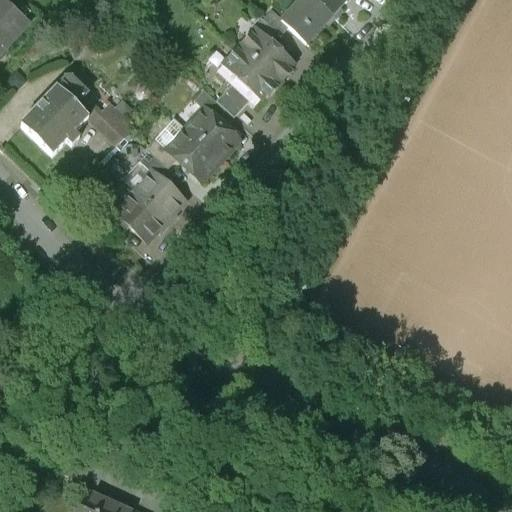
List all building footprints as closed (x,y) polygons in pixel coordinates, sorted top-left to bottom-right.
[(304,0),(281,25),(281,26),(287,32),(305,47),(330,19),(308,0),(304,0)] [(308,0),(330,19),(347,0),(308,0)] [(0,56),(27,26),(0,1),(0,56)] [(281,25),(270,15),(262,24),(276,38),(279,41),(287,32),(281,26),(281,25)] [(262,24),(258,22),(250,31),(254,34),(268,47),(276,38),(262,24)] [(268,47),(254,34),(238,52),(279,89),(290,76),(287,73),(292,68),(268,47)] [(279,89),(238,52),(222,70),(245,91),(240,97),(247,103),(252,98),(259,104),(264,99),(267,102),(279,89)] [(64,84),(56,92),(20,129),(51,159),(65,144),(70,149),(77,141),(72,136),(95,113),(82,100),(85,98),(70,84),(70,82),(64,83),(64,84)] [(231,89),(215,106),(224,115),(233,122),(249,105),(247,103),(240,97),(231,89)] [(215,106),(202,95),(193,105),(202,114),(203,113),(215,124),(224,115),(215,106)] [(215,124),(203,113),(202,114),(184,134),(219,166),(230,154),(226,151),(234,142),(215,124)] [(184,134),(172,123),(153,144),(175,164),(197,183),(205,174),(209,177),(219,166),(184,134)] [(175,164),(153,144),(144,154),(147,156),(166,173),(167,173),(175,164)] [(166,173),(147,156),(138,166),(150,177),(151,176),(166,189),(174,180),(167,173),(166,173)] [(166,189),(151,176),(150,177),(132,196),(165,226),(183,205),(166,189)] [(165,226),(132,196),(114,216),(113,217),(128,230),(146,246),(165,226)] [(128,230),(113,217),(114,216),(102,205),(93,215),(120,239),(128,230)] [(97,453),(73,443),(59,475),(82,486),(97,453)] [(124,511),(86,495),(78,511),(124,511)]
